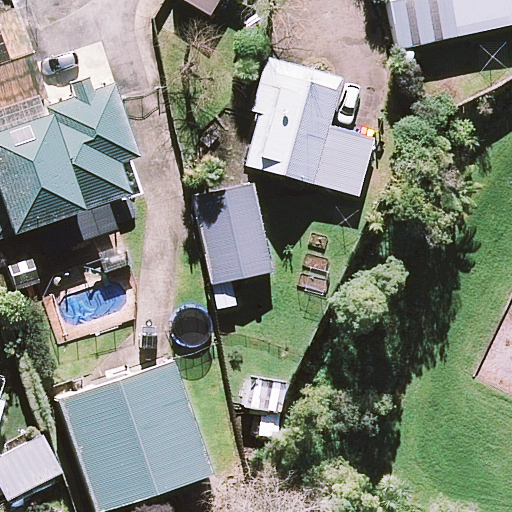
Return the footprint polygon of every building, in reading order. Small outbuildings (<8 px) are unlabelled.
[(511,0),(389,0),(401,52),(511,27),(511,0)] [(48,110),(17,19),(0,24),(0,237),(2,242),(130,198),(119,166),(139,159),(114,88),(48,110)] [(341,82),(268,65),(243,171),(359,198),(373,140),(330,130),(341,82)] [(255,187),(191,200),(215,313),(237,308),(233,288),(274,280),(255,187)] [(111,511),(210,479),(173,366),(59,404),(95,511),(111,511)] [(61,474),(42,437),(0,459),(0,487),(8,502),(61,474)]
